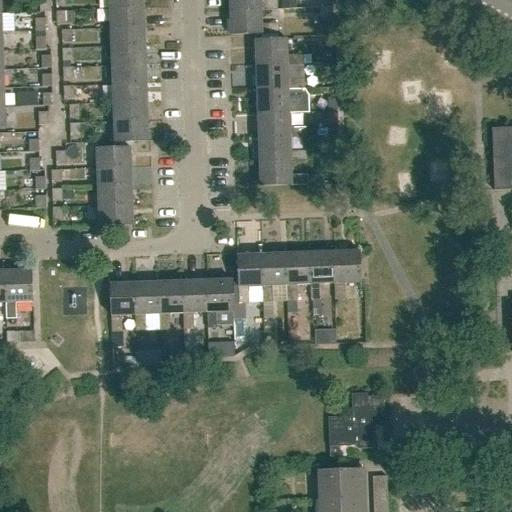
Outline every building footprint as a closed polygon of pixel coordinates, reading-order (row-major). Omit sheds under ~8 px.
[(40,12),(45,12),(49,12),(48,0),(40,0),(40,12)] [(108,0),(109,10),(143,9),(143,0),(108,0)] [(228,0),(229,10),(261,9),(261,10),(278,10),(277,0),(228,0)] [(110,29),(144,28),(143,9),(109,10),(110,29)] [(262,24),(261,10),(261,9),(229,10),(230,35),(262,34),(278,34),(278,23),(262,24)] [(56,25),(61,24),(66,24),(65,12),(56,12),(56,25)] [(35,32),(45,31),(45,19),(35,19),(35,32)] [(110,48),(145,46),(144,28),(110,29),(110,48)] [(62,43),(72,43),(71,30),(62,31),(62,43)] [(36,50),(46,50),(45,38),(36,38),(36,50)] [(287,64),(287,66),(303,65),(303,55),(287,55),(286,39),(255,41),(256,66),(287,64)] [(111,67),(146,65),(145,46),(110,48),(111,67)] [(62,62),(73,62),(72,50),(62,50),(62,62)] [(42,69),(51,68),(51,56),(41,57),(42,69)] [(256,90),(288,88),(288,90),(304,89),(304,79),(288,79),(287,66),(287,64),(256,66),(256,90)] [(112,85),(146,84),(146,65),(111,67),(112,85)] [(63,81),(73,81),(73,68),(63,69),(63,81)] [(42,88),(51,88),(52,88),(52,75),(42,75),(42,88)] [(112,104),(147,103),(146,84),(112,85),(112,104)] [(64,100),(69,99),(74,99),(73,87),(63,88),(64,100)] [(289,103),(288,90),(288,88),(256,90),(257,114),(289,113),(305,113),(305,103),(289,103)] [(43,107),(48,106),(53,106),(52,94),(43,94),(43,107)] [(337,112),(337,97),(326,98),(327,112),(337,112)] [(113,123),(148,122),(147,103),(112,104),(113,123)] [(69,118),(79,118),(79,106),(69,106),(69,118)] [(40,125),(49,125),(48,113),(39,113),(40,125)] [(258,138),(290,137),(290,138),(306,137),(306,127),(290,128),(289,113),(257,114),(258,138)] [(148,122),(113,123),(114,143),(148,142),(148,122)] [(70,137),(80,137),(80,125),(70,125),(70,137)] [(290,152),(290,138),(290,137),(258,138),(259,162),(291,161),(291,162),(307,161),(307,151),(290,152)] [(29,153),(39,153),(39,140),(29,140),(29,153)] [(96,169),(131,168),(130,148),(95,149),(96,169)] [(56,164),(65,164),(65,152),(56,152),(56,164)] [(511,183),(511,158),(501,158),(501,159),(487,159),(487,183),(511,183)] [(30,172),(40,171),(40,159),(30,159),(30,172)] [(291,175),(291,162),(291,161),(259,162),(260,187),(308,185),(307,175),(291,175)] [(97,188),(132,187),(131,168),(96,169),(97,188)] [(61,171),(56,171),(52,171),(52,183),(62,183),(61,171)] [(36,190),(45,190),(45,177),(35,177),(36,190)] [(97,207),(132,206),(132,187),(97,188),(97,207)] [(52,202),(62,202),(62,189),(52,190),(52,202)] [(36,209),(46,209),(46,196),(36,196),(36,209)] [(132,206),(97,207),(98,226),(133,225),(132,206)] [(53,221),(63,220),(62,208),(53,208),(53,221)] [(312,285),(311,285),(312,301),(321,301),(322,301),(322,285),(335,284),(336,284),(335,252),(311,253),(312,285)] [(336,284),(335,284),(336,300),(346,300),(345,284),(361,284),(360,252),(335,252),(336,284)] [(297,286),(311,285),(312,285),(311,253),(287,254),(288,286),(287,286),(288,302),(298,302),(297,286)] [(273,287),(287,286),(288,286),(287,254),(263,255),(264,287),(263,287),(264,303),(274,302),(273,287)] [(249,288),(263,287),(264,287),(263,255),(238,256),(239,303),(250,303),(249,288)] [(8,304),(6,304),(7,320),(17,320),(16,303),(33,303),(31,271),(6,272),(8,304)] [(208,313),(208,329),(218,329),(218,313),(233,312),(232,280),(207,281),(208,313)] [(183,314),(184,330),(194,330),(193,314),(208,313),(207,281),(183,282),(185,314),(183,314)] [(170,315),(183,314),(185,314),(183,282),(160,283),(161,315),(159,315),(160,331),(170,331),(170,315)] [(122,316),(136,316),(137,316),(136,283),(111,284),(112,333),(122,332),(122,316)] [(146,316),(159,315),(161,315),(160,283),(136,283),(137,316),(136,316),(136,332),(146,331),(146,316)] [(321,316),(321,301),(312,301),(313,316),(321,316)] [(298,302),(288,302),(288,313),(298,313),(298,302)] [(194,346),(194,330),(184,330),(184,347),(194,346)] [(228,343),(210,344),(210,358),(228,357),(228,343)] [(161,351),(137,352),(138,365),(161,365),(161,351)] [(367,398),(367,396),(352,396),(353,418),(328,419),(329,448),(358,447),(358,450),(373,450),(372,427),(375,427),(384,427),(384,397),(367,398)] [(329,454),(329,462),(342,462),(342,454),(329,454)] [(360,511),(359,470),(343,471),(316,472),(317,511),(360,511)]
